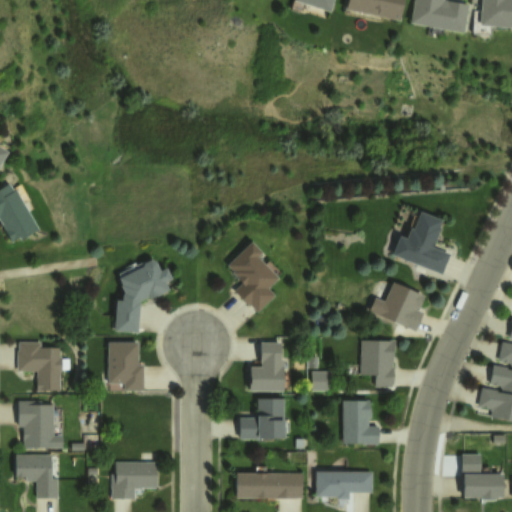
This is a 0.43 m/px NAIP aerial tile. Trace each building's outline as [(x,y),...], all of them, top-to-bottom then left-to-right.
[(296,0),(295,3),(330,16),(335,0),(296,0)] [(342,8),(343,0),(401,0),(397,20),(342,8)] [(411,0),(407,21),(460,32),(465,3),(450,0),(411,0)] [(478,0),(511,0),(511,26),(477,25),(478,0)] [(0,140),(15,149),(0,174),(0,140)] [(0,188),(10,183),(38,232),(15,245),(0,220),(0,188)] [(421,214),(415,229),(410,232),(406,241),(400,239),(393,255),(440,274),(447,257),(431,251),(442,223),(421,214)] [(252,239),(235,258),(240,262),(234,269),(238,273),(235,277),(240,282),(236,286),(239,289),(233,295),(260,319),(278,298),(273,293),(285,278),(265,261),(271,255),(252,239)] [(154,260),(144,266),(141,270),(122,281),(125,295),(122,298),(122,302),(115,302),(115,336),(139,336),(139,306),(171,290),(154,260)] [(392,284),(384,303),(376,300),(371,310),(382,315),(378,324),(394,331),(397,324),(414,331),(420,316),(415,314),(422,297),(392,284)] [(511,418),(491,414),(492,408),(477,405),(480,388),(500,392),(500,387),(488,385),(491,364),(511,368),(511,363),(496,360),(500,341),(511,343),(511,338),(506,338),(510,318),(511,318),(511,418)] [(107,343),(141,342),(142,392),(116,392),(116,386),(108,386),(107,343)] [(18,344),(18,353),(14,353),(14,366),(19,366),(20,374),(36,374),(37,396),(61,396),(60,351),(42,351),(42,344),(18,344)] [(260,344),(259,368),(250,368),(250,397),(283,397),(284,369),(279,369),(280,344),(260,344)] [(362,344),(361,379),(370,379),(370,389),(393,389),(393,344),(362,344)] [(285,400),(257,401),(257,417),(240,417),(240,432),(257,432),(257,441),(286,441),(285,400)] [(18,402),(30,402),(30,406),(57,406),(57,437),(65,436),(65,453),(25,453),(24,427),(19,427),(18,402)] [(343,404),(342,450),(383,450),(383,429),(369,429),(369,404),(343,404)] [(16,456),(16,480),(29,480),(29,485),(36,485),(37,503),(59,503),(59,480),(52,480),(52,456),(16,456)] [(155,464),(155,489),(134,489),(133,502),(114,501),(115,491),(110,491),(110,475),(115,475),(115,463),(155,464)] [(371,474),(371,495),(349,495),(349,503),(336,503),(336,497),(319,497),(318,475),(371,474)] [(303,475),(237,475),(237,501),(303,500),(303,475)] [(462,476),(502,475),(502,499),(462,500),(462,476)]
